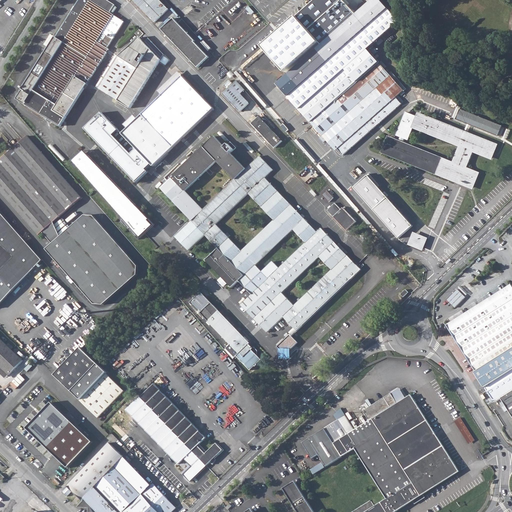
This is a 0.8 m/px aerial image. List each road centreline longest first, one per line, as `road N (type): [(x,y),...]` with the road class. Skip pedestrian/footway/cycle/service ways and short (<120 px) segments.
road 1 (unknown): [(240,436),(251,405),(180,318),(156,331),(145,350),(216,427)]
road 2 (residential): [(193,511),(366,351),(394,337)]
road 3 (unknown): [(291,369),(177,251),(137,197)]
road 4 (unknown): [(53,498),(106,440),(187,511)]
road 5 (unknown): [(73,0),(14,98),(41,128),(65,137)]
road 6 (unknown): [(137,197),(225,115),(192,80)]
road 7 (tertiary): [(416,318),(429,293),(511,213)]
road 8 (tertiary): [(424,342),(499,437)]
road 9 (unknown): [(358,152),(417,96),(453,110)]
